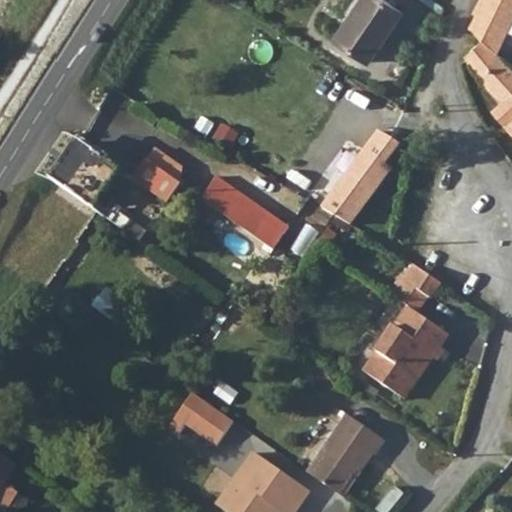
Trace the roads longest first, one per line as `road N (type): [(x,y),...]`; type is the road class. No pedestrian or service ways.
road 1 (secondary): [(0,180),(114,0)]
road 2 (residential): [(423,511),(486,439),(511,332)]
road 3 (residential): [(511,187),(451,94),(460,0)]
